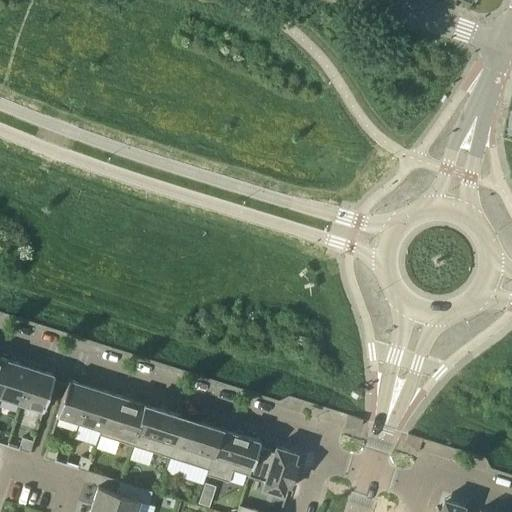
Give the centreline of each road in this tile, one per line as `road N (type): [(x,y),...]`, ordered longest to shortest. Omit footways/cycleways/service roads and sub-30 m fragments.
road 1 (tertiary): [(391,233),(0,108)]
road 2 (tertiary): [(0,133),(382,261)]
road 3 (residential): [(0,334),(274,423),(328,433),(321,451)]
road 4 (residential): [(448,209),(505,43)]
road 5 (tertiary): [(373,469),(419,314)]
road 6 (residential): [(505,43),(386,0)]
